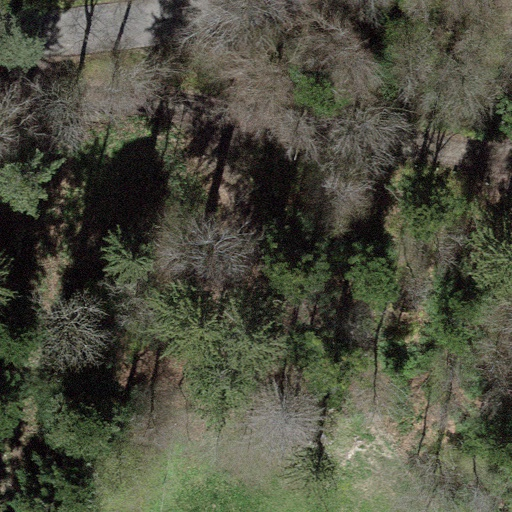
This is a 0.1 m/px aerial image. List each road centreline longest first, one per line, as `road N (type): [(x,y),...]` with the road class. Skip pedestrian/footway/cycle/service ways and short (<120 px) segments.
road 1 (track): [(511,153),(0,81)]
road 2 (unclassified): [(0,37),(200,22),(257,0)]
